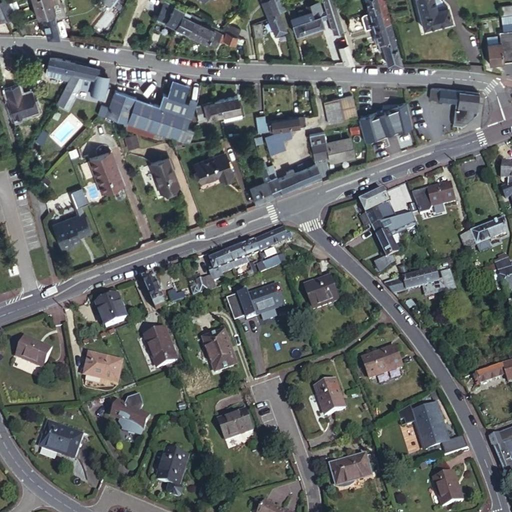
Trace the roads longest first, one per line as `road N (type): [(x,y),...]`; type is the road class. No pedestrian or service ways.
road 1 (tertiary): [(0,46),(190,71),(485,82),(508,129)]
road 2 (residential): [(503,511),(442,373),(395,310),(318,235)]
road 3 (tertiary): [(0,316),(298,202)]
road 4 (tertiary): [(298,202),(508,129)]
